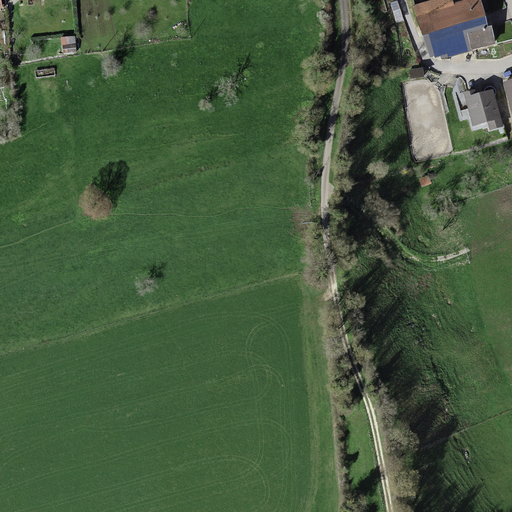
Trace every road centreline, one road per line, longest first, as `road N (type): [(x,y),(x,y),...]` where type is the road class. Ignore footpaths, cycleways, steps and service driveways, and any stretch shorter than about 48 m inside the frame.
road 1 (track): [(390,511),(323,231),(342,0)]
road 2 (track): [(511,232),(423,263),(324,183)]
road 3 (residential): [(401,0),(435,66),(511,60)]
